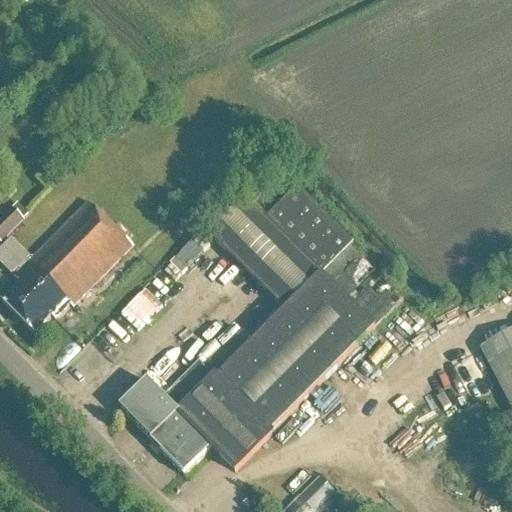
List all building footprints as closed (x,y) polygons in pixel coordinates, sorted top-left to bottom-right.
[(43,99),(35,107),(45,118),(54,109),(43,99)] [(269,222),(376,332),(403,305),(351,253),(354,249),(298,193),(269,222)] [(200,366),(168,398),(185,414),(180,419),(148,386),(120,414),(161,455),(160,456),(185,481),(212,454),(235,477),(272,440),(271,439),(375,334),(375,333),(376,332),(269,222),(266,225),(245,204),(241,209),(210,239),(286,315),(253,349),(241,337),(206,372),(200,366)] [(89,207),(30,266),(21,274),(14,282),(20,288),(2,306),(34,338),(52,321),(56,324),(71,309),(73,312),(134,251),(89,207)] [(24,224),(12,212),(0,223),(0,245),(2,247),(24,224)] [(511,337),(481,354),(511,413),(511,337)] [(325,506),(326,507),(335,497),(335,496),(320,482),(302,500),(289,511),(311,511),(312,511),(321,502),(325,506)] [(263,511),(252,500),(243,509),(245,511),(263,511)]
